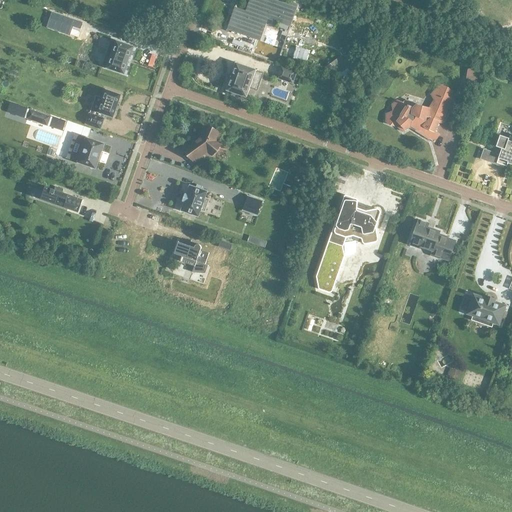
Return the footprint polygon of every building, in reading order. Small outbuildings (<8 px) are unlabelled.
[(235,6),(226,31),(227,31),(227,30),(249,37),(260,41),(264,30),(265,30),(266,28),(265,28),(268,20),(281,25),(280,29),(289,32),(299,4),(286,0),(248,0),(249,0),(250,0),(246,11),(245,11),(235,7),(236,6),(235,6)] [(63,21),(60,30),(75,35),(78,26),(63,21)] [(125,73),(128,64),(127,63),(129,57),(130,57),(133,48),(134,47),(133,47),(117,42),(117,41),(116,41),(116,42),(116,43),(113,42),(110,49),(113,50),(108,67),(107,67),(107,68),(108,68),(124,73),(123,74),(124,74),(125,73)] [(332,78),(353,63),(348,56),(327,71),(332,78)] [(263,73),(237,64),(233,73),(232,75),(233,75),(232,79),(231,78),(230,81),(231,81),(227,90),(233,92),(232,95),(240,97),(241,95),(246,97),(252,80),(260,83),(263,73)] [(277,78),(293,83),(296,72),(281,67),(277,78)] [(478,71),(469,70),(467,79),(474,82),(477,81),(480,73),(478,71)] [(393,112),(386,114),(386,122),(395,126),(396,125),(403,132),(410,127),(415,130),(417,129),(423,131),(422,134),(421,133),(421,134),(435,143),(436,141),(435,141),(439,135),(435,131),(439,123),(442,123),(450,102),(452,102),(455,95),(445,88),(443,89),(439,87),(431,95),(435,100),(429,109),(416,106),(414,108),(410,107),(410,106),(408,105),(406,107),(403,105),(402,102),(398,100),(392,105),(393,112)] [(86,124),(85,125),(86,125),(100,129),(100,130),(101,130),(101,129),(104,119),(105,118),(104,118),(105,115),(112,118),(113,118),(114,117),(121,96),(121,95),(120,95),(107,90),(106,90),(106,91),(98,112),(98,113),(99,113),(98,116),(90,113),(89,113),(89,114),(86,124)] [(50,117),(30,110),(27,118),(34,121),(34,122),(37,123),(37,122),(47,125),(50,117)] [(199,139),(198,139),(199,140),(195,142),(185,149),(193,160),(207,151),(212,154),(220,145),(215,142),(215,141),(215,140),(218,133),(205,127),(202,135),(201,136),(199,139)] [(76,135),(68,158),(79,162),(78,163),(79,163),(95,168),(95,169),(96,169),(96,168),(99,160),(100,160),(100,159),(99,158),(100,154),(102,155),(102,153),(101,152),(104,145),(104,144),(88,138),(87,138),(76,135)] [(509,139),(500,135),(496,147),(502,149),(497,163),(507,167),(508,163),(511,164),(511,143),(508,142),(509,139)] [(203,187),(197,185),(196,188),(191,186),(190,185),(190,186),(187,194),(186,193),(183,202),(184,202),(182,210),(181,211),(182,211),(198,216),(198,217),(199,217),(199,216),(201,210),(205,212),(209,199),(205,198),(207,192),(208,191),(207,191),(201,189),(202,187),(203,187)] [(64,189),(55,186),(55,187),(56,188),(56,190),(46,186),(45,189),(44,191),(37,189),(33,199),(78,215),(80,212),(79,211),(83,200),(83,201),(84,200),(60,191),(61,189),(63,190),(64,189)] [(354,254),(358,243),(359,243),(363,242),(363,243),(364,243),(364,244),(365,244),(366,244),(367,244),(376,242),(377,242),(378,241),(378,240),(378,239),(378,238),(379,238),(376,227),(377,227),(379,218),(381,213),(381,212),(381,211),(380,210),(379,210),(378,209),(377,209),(370,210),(358,206),(358,201),(358,200),(357,199),(347,195),(346,195),(346,196),(345,196),(344,197),(340,208),(340,209),(341,210),(341,211),(343,211),(342,214),(340,214),(339,214),(339,215),(338,215),(325,253),(325,254),(326,256),(325,256),(324,256),(324,257),(317,276),(317,277),(319,288),(319,289),(320,290),(322,290),(329,293),(330,293),(331,293),(331,292),(332,292),(332,291),(333,291),(333,289),(334,289),(345,256),(353,255),(354,254)] [(249,196),(248,196),(248,197),(243,210),(244,211),(244,210),(257,215),(258,215),(262,202),(262,201),(249,196)] [(449,260),(456,241),(447,238),(447,237),(439,234),(440,232),(428,227),(429,224),(418,220),(410,245),(420,248),(421,246),(433,250),(431,256),(440,259),(440,257),(449,260)] [(196,246),(195,246),(195,248),(190,246),(192,241),(191,241),(189,246),(179,242),(175,254),(182,256),(181,261),(195,266),(193,272),(194,271),(204,271),(206,265),(208,266),(208,265),(205,264),(209,253),(201,250),(201,248),(201,247),(201,246),(200,245),(199,245),(198,245),(197,245),(196,245),(196,246)] [(232,245),(221,241),(219,246),(230,250),(232,245)] [(390,312),(395,296),(384,292),(378,308),(390,312)] [(488,321),(499,325),(506,306),(495,302),(495,301),(486,298),(485,299),(474,295),(473,297),(466,295),(461,309),(469,311),(468,314),(478,317),(479,316),(489,319),(488,321)] [(450,369),(447,379),(448,380),(458,383),(461,373),(451,370),(450,369)]
